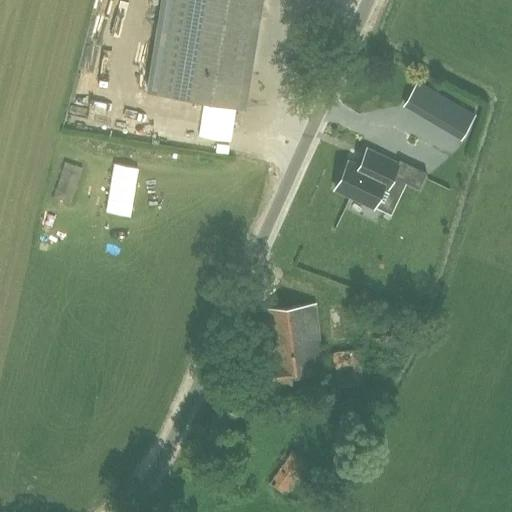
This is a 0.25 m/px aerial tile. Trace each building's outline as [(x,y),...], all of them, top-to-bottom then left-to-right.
[(259,0),(160,0),(146,90),(175,95),(242,105),(259,0)] [(418,82),(405,104),(461,137),(474,115),(418,82)] [(358,166),(347,161),(335,188),(373,206),(373,205),(388,174),(405,182),(418,188),(426,172),(399,159),(397,163),(366,149),(358,166)] [(261,346),(266,390),(293,387),(291,377),(323,373),(315,304),(263,309),(267,346),(261,346)] [(333,352),(337,388),(365,386),(361,349),(333,352)] [(268,483),(290,497),(314,463),(292,449),(268,483)]
